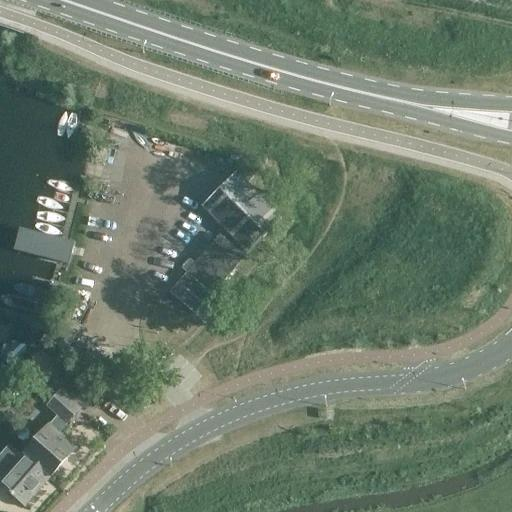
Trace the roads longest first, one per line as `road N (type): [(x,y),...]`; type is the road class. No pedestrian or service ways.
road 1 (secondary): [(511,343),(430,378),(295,393),(234,414),(180,442),(107,500)]
road 2 (primary): [(335,85),(62,0)]
road 3 (primary): [(335,85),(511,136)]
road 4 (primary): [(511,104),(335,85)]
